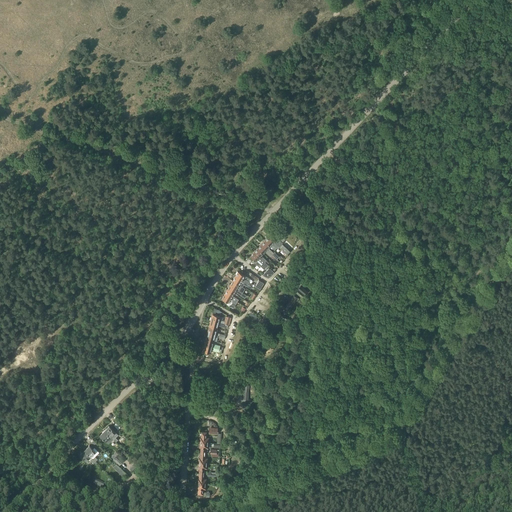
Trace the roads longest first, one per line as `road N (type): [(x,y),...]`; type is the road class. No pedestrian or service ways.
road 1 (unclassified): [(149,378),(234,252),(471,0)]
road 2 (unknown): [(511,234),(459,290),(405,386),(406,409)]
road 3 (unclassified): [(1,511),(130,385),(149,378)]
road 4 (track): [(406,409),(511,255)]
